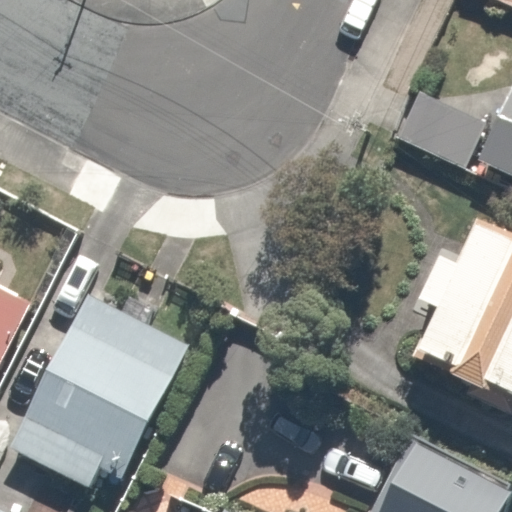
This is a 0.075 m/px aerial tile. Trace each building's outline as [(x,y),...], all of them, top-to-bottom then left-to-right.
[(417,91),(396,142),(467,172),(488,121),(417,91)] [(511,95),(481,163),(511,177),(511,95)] [(452,257),(427,307),(445,316),(427,351),(511,394),(511,233),(492,224),(470,266),(452,257)] [(0,377),(41,297),(0,276),(0,261),(1,260),(0,259),(0,377)] [(87,294),(7,447),(89,489),(103,462),(129,475),(194,350),(87,294)] [(511,481),(419,435),(381,511),(506,511),(511,501),(511,481)]
